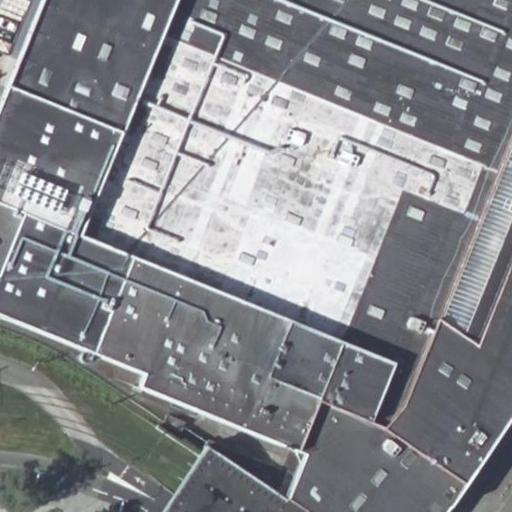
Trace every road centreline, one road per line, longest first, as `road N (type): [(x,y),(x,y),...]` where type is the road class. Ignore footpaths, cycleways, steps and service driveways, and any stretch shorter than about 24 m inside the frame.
road 1 (residential): [(164,503),(90,444),(42,388),(0,367)]
road 2 (residential): [(0,460),(164,503)]
